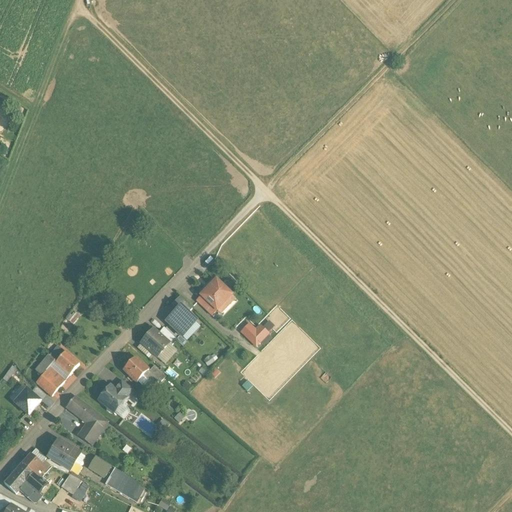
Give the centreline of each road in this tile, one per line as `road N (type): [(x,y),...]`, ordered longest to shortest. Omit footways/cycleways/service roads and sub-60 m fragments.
road 1 (track): [(511,433),(272,196)]
road 2 (residential): [(0,470),(210,259)]
road 3 (track): [(272,196),(72,0)]
road 4 (track): [(272,196),(467,0)]
road 5 (track): [(0,191),(73,0)]
